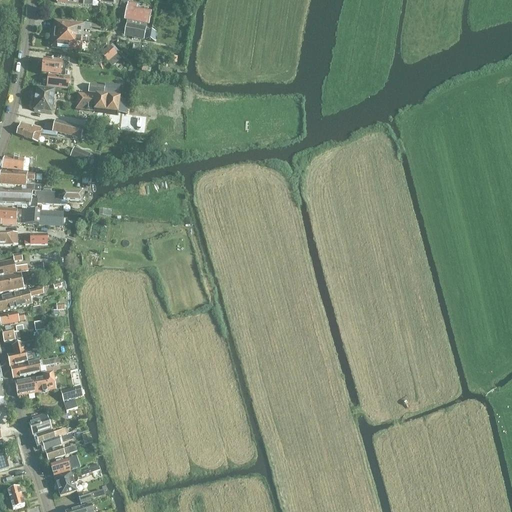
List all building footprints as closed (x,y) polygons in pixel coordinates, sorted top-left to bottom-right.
[(87,12),(88,0),(57,0),(57,3),(77,5),(77,11),(87,12)] [(149,25),(151,12),(137,9),(137,6),(128,4),(127,8),(126,8),(124,20),(127,21),(124,37),(144,41),(147,24),(149,25)] [(90,29),(90,25),(84,24),(84,25),(54,22),(53,35),(83,38),(84,30),(90,31),(90,29)] [(146,40),(156,41),(157,31),(147,30),(146,40)] [(81,51),(82,41),(88,42),(89,39),(83,38),(53,35),(51,48),(81,51)] [(117,55),(110,47),(101,55),(108,63),(117,55)] [(65,77),(66,64),(44,62),(43,74),(49,75),(47,87),(68,90),(69,77),(65,77)] [(120,97),(122,87),(105,85),(105,87),(90,85),(89,93),(120,97)] [(52,114),(55,91),(37,89),(34,112),(52,114)] [(94,113),(96,97),(77,94),(75,111),(94,113)] [(118,116),(120,100),(96,97),(94,113),(118,116)] [(81,140),(84,129),(56,121),(53,132),(81,140)] [(37,143),(42,131),(32,127),(32,129),(20,124),(16,135),(37,143)] [(87,165),(91,156),(74,149),(70,158),(87,165)] [(28,172),(29,161),(4,159),(2,170),(28,172)] [(26,186),(27,181),(34,182),(35,176),(1,174),(0,177),(0,186),(25,188),(25,192),(40,193),(40,187),(26,186)] [(81,203),(81,196),(40,193),(25,192),(0,191),(0,206),(18,207),(17,209),(22,209),(22,208),(31,208),(31,209),(37,209),(37,206),(67,207),(67,202),(81,203)] [(62,229),(64,215),(0,210),(0,223),(0,226),(16,227),(16,225),(62,229)] [(108,219),(108,211),(97,210),(97,218),(108,219)] [(17,246),(17,234),(0,234),(0,247),(17,247),(18,247),(17,246)] [(47,246),(47,236),(25,236),(25,246),(47,246)] [(0,277),(16,275),(14,264),(22,262),(21,255),(12,257),(13,261),(0,263),(0,277)] [(82,268),(82,256),(71,256),(71,268),(82,268)] [(0,294),(24,290),(21,275),(0,279),(0,294)] [(0,313),(32,306),(30,299),(43,295),(42,290),(0,299),(0,313)] [(19,323),(19,319),(17,313),(0,316),(0,323),(1,327),(19,323)] [(44,331),(43,322),(34,324),(35,333),(44,331)] [(20,340),(19,333),(13,335),(12,329),(1,331),(4,344),(20,340)] [(63,341),(62,335),(50,337),(51,343),(63,341)] [(35,362),(33,351),(38,350),(36,342),(14,347),(16,355),(7,357),(10,368),(35,362)] [(41,374),(40,368),(59,364),(58,359),(11,369),(13,380),(41,374)] [(56,391),(53,375),(34,379),(36,395),(56,391)] [(36,395),(34,379),(14,382),(17,398),(36,395)] [(83,397),(80,387),(61,393),(63,403),(83,397)] [(77,409),(76,406),(75,401),(64,405),(66,413),(77,409)] [(51,431),(46,416),(32,420),(34,424),(29,425),(33,437),(51,431)] [(39,446),(42,445),(68,437),(66,431),(52,436),(51,433),(36,439),(39,446)] [(60,446),(73,442),(71,435),(68,437),(42,445),(45,453),(60,447),(60,446)] [(62,458),(77,453),(75,447),(62,451),(61,450),(45,455),(48,463),(51,462),(62,458)] [(0,472),(9,470),(5,454),(0,455),(0,472)] [(72,468),(71,465),(68,466),(66,461),(64,462),(62,458),(51,462),(52,466),(50,466),(54,477),(70,472),(69,469),(72,468)] [(95,474),(96,478),(102,476),(99,465),(80,470),(81,477),(95,474)] [(76,492),(70,474),(54,479),(60,497),(76,492)] [(25,508),(19,489),(8,492),(13,511),(25,508)] [(92,501),(90,494),(78,497),(80,505),(92,501)]
